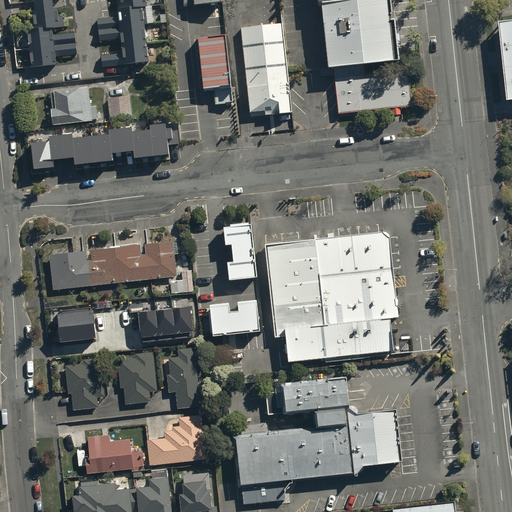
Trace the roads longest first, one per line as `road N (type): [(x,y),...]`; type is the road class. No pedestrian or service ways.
road 1 (residential): [(6,207),(464,146)]
road 2 (tertiary): [(25,511),(11,278)]
road 3 (tertiary): [(480,302),(503,511)]
road 4 (tertiary): [(464,146),(480,302)]
road 5 (tertiary): [(448,0),(464,146)]
